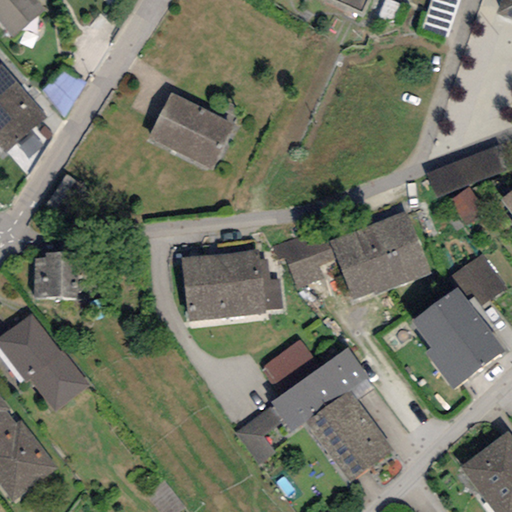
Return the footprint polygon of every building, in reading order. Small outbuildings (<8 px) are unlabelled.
[(45,10),(36,0),(0,0),(0,23),(12,38),(45,10)] [(325,0),(360,15),(366,0),(325,0)] [(511,0),(504,0),(497,21),(511,26),(511,0)] [(46,117),(0,64),(0,63),(0,149),(4,154),(46,117)] [(235,123),(170,92),(147,139),(211,170),(235,123)] [(497,147),(426,174),(436,199),(506,171),(497,147)] [(468,189),(452,199),(466,226),(484,209),(468,189)] [(511,191),(501,200),(511,215),(511,222),(511,224),(511,225),(511,191)] [(430,274),(406,212),(329,241),(352,300),(374,292),(375,295),(430,274)] [(285,258),(297,289),(323,279),(318,266),(334,260),(321,227),(273,246),(278,260),(285,258)] [(258,250),(180,258),(187,322),(265,314),(264,311),(282,309),(279,279),(270,280),(267,259),(259,260),(258,250)] [(45,258),(34,258),(34,298),(77,298),(77,253),(45,253),(45,258)] [(482,255),(452,276),(469,299),(474,296),(482,307),(507,289),(482,255)] [(504,351),(456,288),(410,322),(431,349),(425,353),(453,390),(504,351)] [(60,351),(30,314),(0,337),(0,350),(25,381),(28,379),(55,413),(90,385),(62,350),(60,351)] [(299,340),(261,368),(279,396),(320,368),(299,340)] [(368,379),(347,349),(320,368),(279,396),(269,403),(271,407),(282,422),(289,433),(305,422),(350,392),(368,379)] [(350,483),(394,451),(350,392),(305,422),(350,483)] [(10,409),(0,396),(0,487),(12,503),(57,468),(20,420),(16,423),(7,412),(10,409)] [(282,422),(271,407),(235,433),(258,465),(275,452),(263,436),(282,422)] [(511,511),(511,438),(506,431),(459,468),(493,511),(511,511)]
